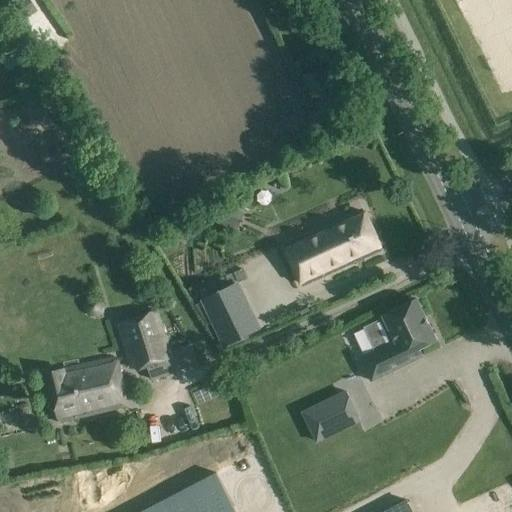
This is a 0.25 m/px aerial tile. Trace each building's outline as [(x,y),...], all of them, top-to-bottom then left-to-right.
[(23,0),(13,0),(10,2),(23,21),(33,13),(23,0)] [(42,73),(34,78),(38,85),(39,84),(44,92),(51,87),(42,73)] [(241,213),(225,206),(218,221),(235,228),(241,213)] [(379,250),(362,212),(307,237),(309,242),(289,251),(287,246),(286,246),(303,284),(311,281),(310,278),(323,272),(324,275),(379,250)] [(259,332),(237,286),(201,305),(223,350),(259,332)] [(86,304),(85,308),(86,311),(88,314),(91,316),(95,316),(98,315),(101,313),(103,310),(104,307),(103,303),(100,300),(97,298),(94,298),(90,299),(87,301),(86,304)] [(375,352),(361,359),(372,382),(423,357),(419,350),(437,341),(417,299),(383,316),(384,318),(364,327),(375,352)] [(176,372),(155,312),(116,325),(132,367),(146,362),(152,380),(176,372)] [(117,367),(115,357),(64,369),(45,374),(56,419),(57,424),(126,408),(121,386),(117,367)] [(462,381),(381,416),(397,453),(478,418),(462,381)] [(346,392),(303,413),(317,442),(360,421),(346,392)] [(236,511),(216,473),(142,511),(236,511)] [(462,511),(511,511),(511,483),(459,502),(462,511)] [(412,511),(407,501),(384,511),(412,511)]
